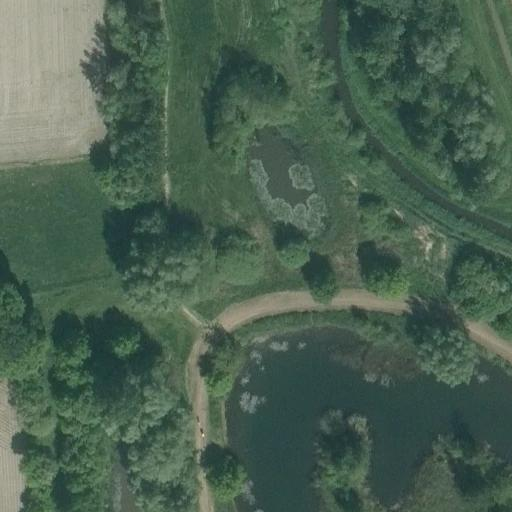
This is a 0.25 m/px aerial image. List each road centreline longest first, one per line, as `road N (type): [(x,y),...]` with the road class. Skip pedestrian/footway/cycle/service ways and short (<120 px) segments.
road 1 (track): [(511,358),(421,304),(344,292),(278,294),(227,313),(210,334)]
road 2 (track): [(210,334),(200,511)]
